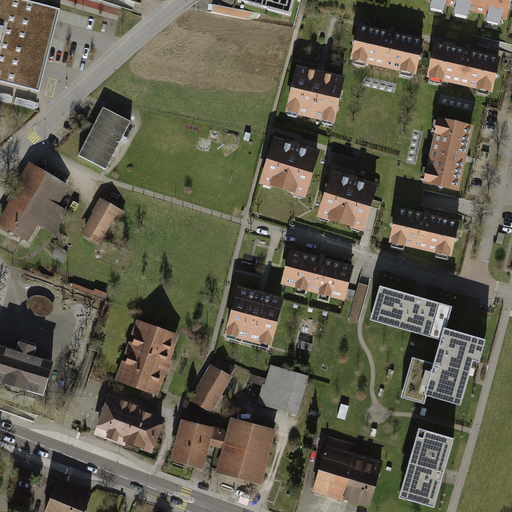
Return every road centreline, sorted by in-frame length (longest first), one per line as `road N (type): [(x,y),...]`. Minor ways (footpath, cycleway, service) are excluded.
road 1 (tertiary): [(186,0),(0,167)]
road 2 (residential): [(244,220),(461,286),(476,282)]
road 3 (secondary): [(0,428),(223,511)]
road 4 (track): [(511,291),(451,511)]
road 5 (unknown): [(368,258),(357,335),(394,351),(409,382),(391,453)]
road 6 (residential): [(511,141),(476,282)]
